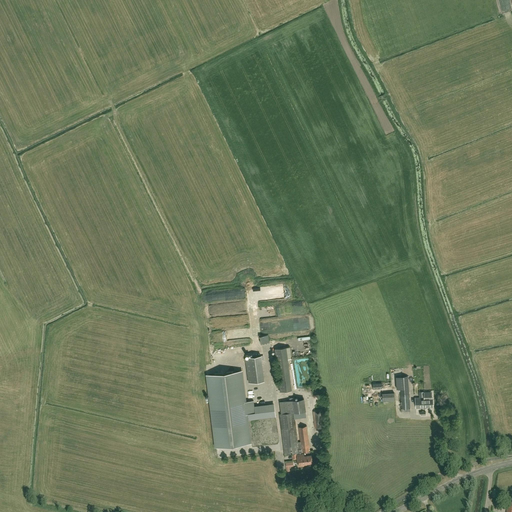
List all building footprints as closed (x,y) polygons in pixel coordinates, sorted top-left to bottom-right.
[(260,334),(260,340),(265,340),(265,343),(269,343),(269,334),(260,334)] [(280,391),(292,389),(288,358),(291,358),(290,346),(275,348),(280,391)] [(248,382),(264,380),(261,355),(245,356),(248,382)] [(274,403),(254,406),(253,400),(245,401),(242,370),(207,375),(216,446),(250,442),(247,419),(276,416),(274,403)] [(401,412),(410,411),(408,375),(395,376),(396,389),(400,389),(401,412)] [(395,400),(394,392),(382,393),(382,401),(395,400)] [(424,397),(415,398),(416,408),(425,408),(424,397)] [(425,408),(428,408),(428,406),(433,406),(432,398),(427,398),(427,397),(424,397),(425,408)] [(307,455),(310,455),(310,451),(307,426),(299,427),(301,442),(298,442),(296,427),(295,416),(303,415),(303,411),(306,411),(304,398),(291,400),(280,401),(281,414),(279,414),(281,429),(285,454),(292,453),(293,459),(297,458),(298,466),(307,465),(306,463),(307,463),(306,459),(308,459),(307,455)] [(315,428),(325,427),(322,410),(313,411),(315,428)]
